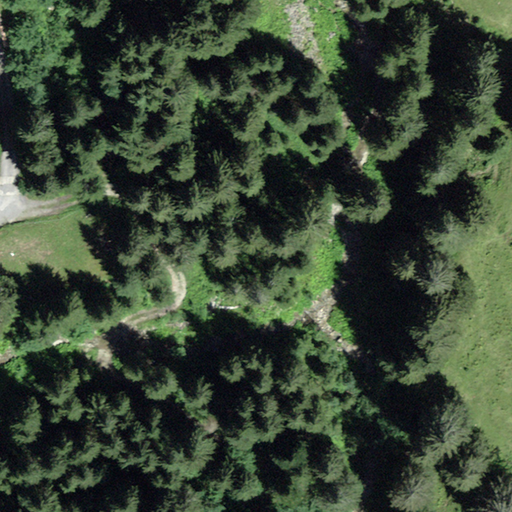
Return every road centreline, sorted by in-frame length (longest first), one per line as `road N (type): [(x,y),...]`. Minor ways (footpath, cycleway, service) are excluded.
road 1 (track): [(13,212),(105,197),(142,215),(179,271),(181,300),(102,337),(106,358),(122,380),(246,446),(269,484),(266,511)]
road 2 (track): [(0,55),(15,154),(13,212),(0,217)]
